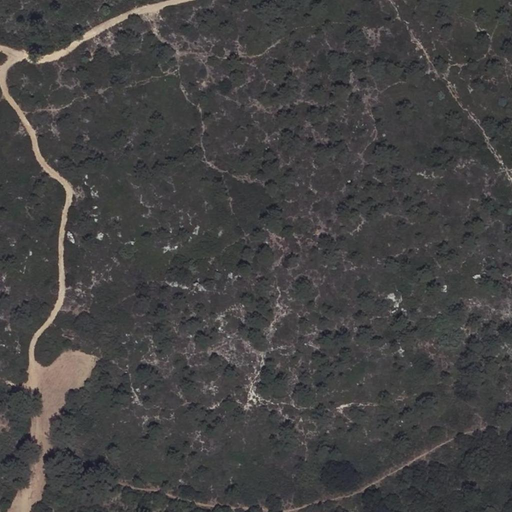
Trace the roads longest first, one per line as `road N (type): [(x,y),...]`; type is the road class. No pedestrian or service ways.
road 1 (track): [(19,511),(43,441),(29,390),(31,345),(61,296),(68,195),(45,169),(0,81)]
road 2 (track): [(290,511),(369,483),(464,430),(511,423)]
road 3 (track): [(43,441),(104,481),(246,511)]
road 4 (track): [(188,0),(130,14),(49,59),(20,56),(0,70)]
